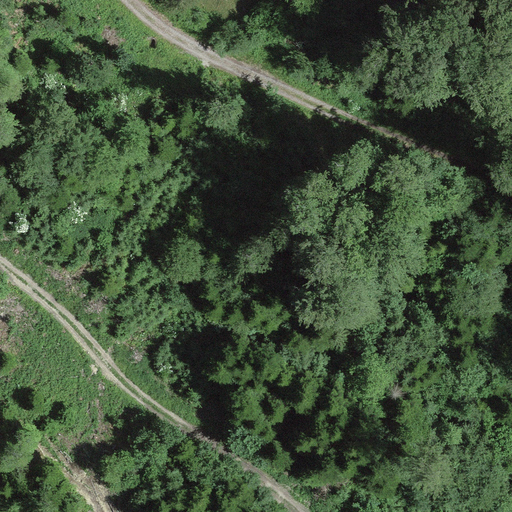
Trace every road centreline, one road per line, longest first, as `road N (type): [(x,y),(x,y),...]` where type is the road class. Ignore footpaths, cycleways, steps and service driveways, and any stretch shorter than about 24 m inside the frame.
road 1 (track): [(134,0),(156,27),(511,190)]
road 2 (track): [(306,511),(154,406),(58,307),(0,265)]
road 3 (track): [(511,141),(402,0)]
